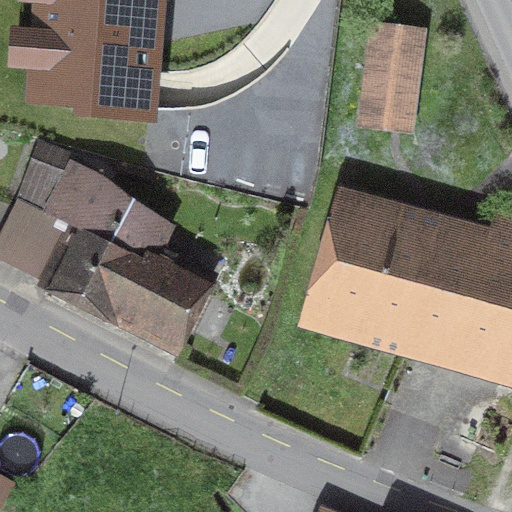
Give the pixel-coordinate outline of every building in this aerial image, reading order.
[(369,116),(406,121),(416,40),(379,35),(369,116)] [(21,195),(52,207),(76,162),(40,147),(21,195)] [(116,190),(76,162),(52,207),(50,214),(78,228),(142,261),(147,251),(162,223),(113,196),(116,190)] [(0,255),(51,281),(78,228),(19,199),(0,236),(0,255)] [(511,360),(511,216),(500,213),(488,254),(351,215),(325,307),(511,360)] [(142,261),(78,228),(51,281),(172,342),(204,279),(147,251),(142,261)]
